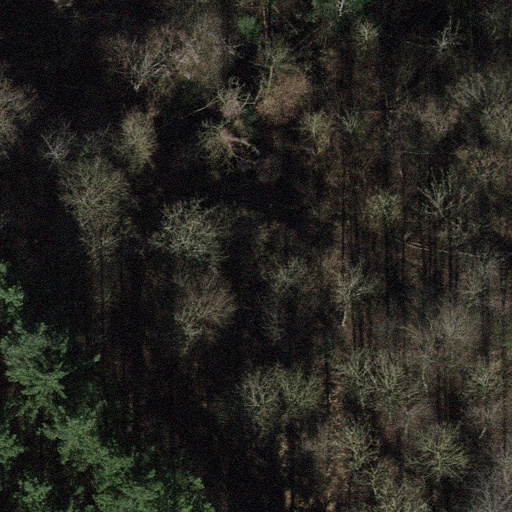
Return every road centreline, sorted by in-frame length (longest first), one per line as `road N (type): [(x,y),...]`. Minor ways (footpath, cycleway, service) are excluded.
road 1 (track): [(511,298),(81,172),(0,112)]
road 2 (track): [(268,511),(155,367),(120,304),(127,185)]
